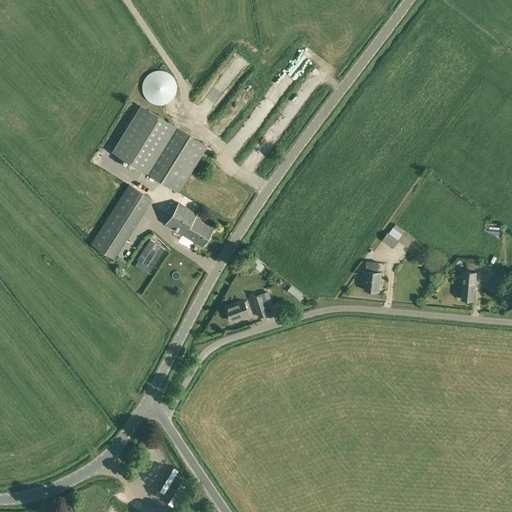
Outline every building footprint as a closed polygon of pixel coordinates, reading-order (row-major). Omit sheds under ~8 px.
[(176,90),(176,87),(176,84),(175,81),(173,78),(171,76),(169,74),(166,72),(163,71),(160,71),(156,71),(153,72),(149,74),(146,77),(144,80),(142,84),(142,86),(142,89),(143,92),(144,95),(147,99),(149,101),(153,103),(157,105),(161,105),(164,104),(167,103),(171,100),(173,98),(175,94),(176,90)] [(253,108),(259,115),(275,102),(269,95),(253,108)] [(112,152),(143,171),(179,193),(207,146),(172,124),(141,105),(112,152)] [(258,125),(261,119),(254,116),(251,122),(258,125)] [(113,140),(121,125),(117,123),(108,138),(113,140)] [(92,243),(114,258),(152,200),(129,185),(92,243)] [(202,246),(213,229),(194,218),(196,214),(179,203),(166,224),(202,246)] [(393,227),(389,233),(388,232),(382,240),(394,248),(399,240),(403,234),(393,227)] [(148,244),(135,264),(150,274),(163,254),(148,244)] [(379,291),(381,272),(378,272),(378,267),(379,262),(367,260),(366,270),(367,270),(367,271),(366,271),(366,275),(363,274),(362,283),(365,283),(364,290),(379,291)] [(486,286),(494,294),(505,281),(506,281),(509,278),(501,270),(486,286)] [(474,300),(477,272),(464,271),(462,299),(474,300)] [(169,291),(163,296),(167,301),(173,296),(169,291)] [(267,314),(265,308),(272,306),(267,292),(252,297),(259,317),(267,314)] [(248,314),(244,302),(225,308),(230,321),(248,314)] [(151,450),(135,474),(141,478),(157,454),(151,450)]
